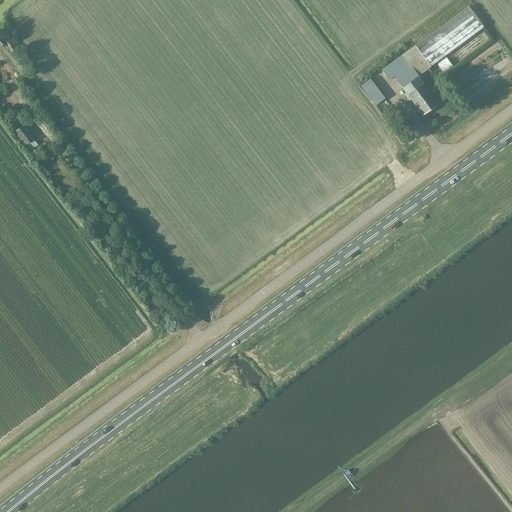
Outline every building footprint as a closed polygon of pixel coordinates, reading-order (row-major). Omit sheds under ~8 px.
[(468,6),(414,45),(430,66),(483,27),(468,6)] [(418,76),(430,66),(414,45),(381,70),(388,80),(393,76),(406,94),(404,95),(408,101),(410,99),(422,115),(438,103),(418,76)] [(445,57),(436,64),(444,74),(453,67),(445,57)] [(369,78),(360,86),(375,105),(384,98),(369,78)] [(23,124),(13,131),(23,145),(33,137),(23,124)]
